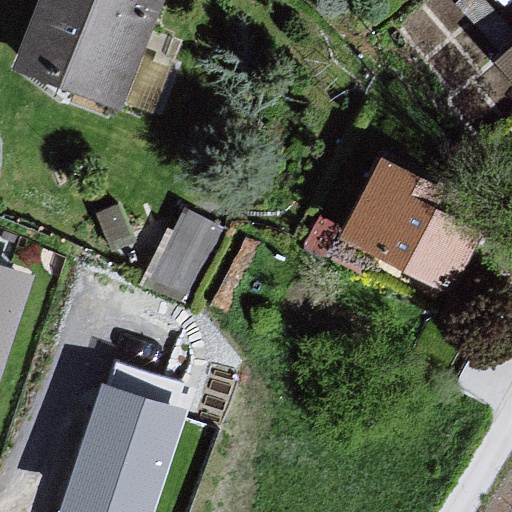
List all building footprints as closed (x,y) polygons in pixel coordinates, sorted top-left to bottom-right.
[(23,0),(2,60),(115,112),(153,0),(23,0)] [(511,27),(471,66),(511,109),(511,27)] [(360,155),(311,237),(424,302),(469,210),(360,155)] [(149,266),(186,286),(222,219),(185,198),(149,266)] [(0,267),(0,389),(38,280),(0,267)] [(148,511),(182,413),(106,388),(66,507),(80,511),(148,511)]
